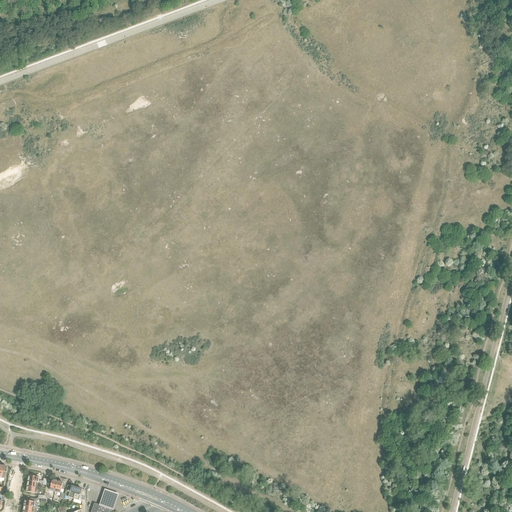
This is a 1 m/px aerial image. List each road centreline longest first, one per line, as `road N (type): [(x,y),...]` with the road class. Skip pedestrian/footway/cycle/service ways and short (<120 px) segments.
road 1 (track): [(289,511),(29,356),(0,349)]
road 2 (unknown): [(511,238),(441,511)]
road 3 (unknown): [(243,511),(0,389)]
road 4 (secondary): [(158,499),(18,458)]
